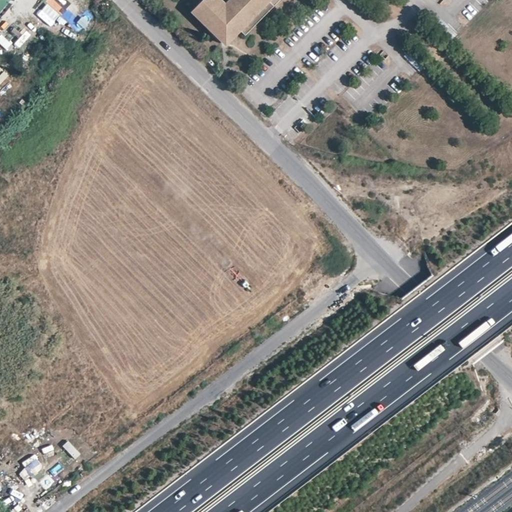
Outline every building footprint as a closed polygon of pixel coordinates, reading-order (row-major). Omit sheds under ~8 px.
[(24,0),(18,0),(10,8),(20,18),(32,7),(24,0)] [(66,19),(48,0),(34,0),(33,1),(58,27),(66,19)] [(242,26),(216,0),(200,0),(191,10),(221,40),(228,40),(239,29),(242,26)] [(216,0),(242,26),(257,11),(245,0),(216,0)] [(245,0),(257,11),(267,0),(245,0)] [(267,0),(257,11),(262,17),(278,0),(267,0)] [(98,30),(104,13),(97,11),(91,28),(98,30)] [(262,17),(257,11),(242,26),(247,31),(262,17)] [(17,26),(0,41),(0,46),(9,56),(28,38),(17,26)] [(73,37),(81,47),(92,37),(84,27),(73,37)] [(69,440),(63,446),(75,459),(81,454),(69,440)]
